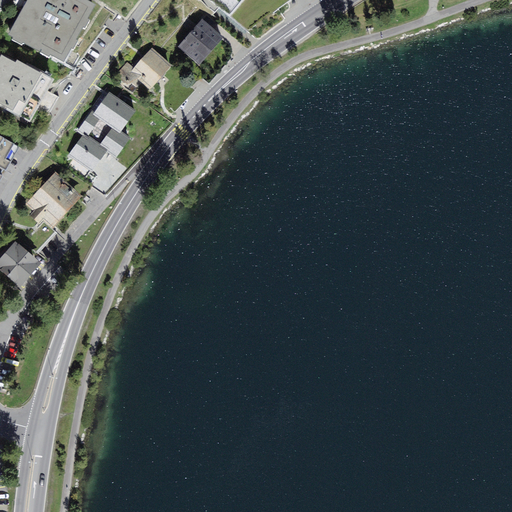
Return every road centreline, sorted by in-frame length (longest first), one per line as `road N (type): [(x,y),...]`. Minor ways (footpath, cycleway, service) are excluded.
road 1 (primary): [(40,432),(82,294),(138,184),(224,83),(339,0)]
road 2 (residential): [(149,0),(21,171),(0,212)]
